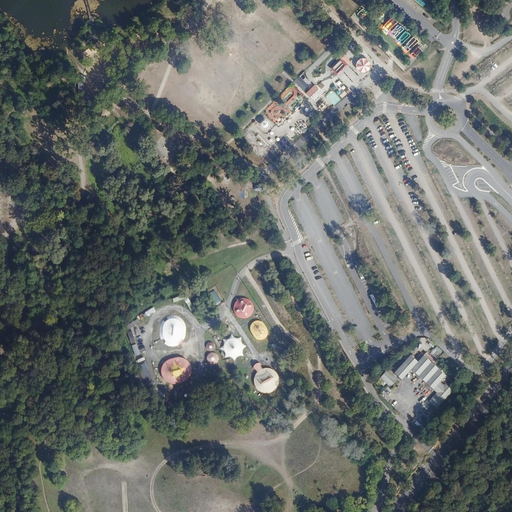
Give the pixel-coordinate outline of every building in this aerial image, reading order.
[(347,39),(345,40),(343,41),(343,43),(343,45),(345,47),(347,48),(349,47),(351,46),(351,44),(351,41),(349,40),(347,39)] [(363,59),(360,59),(358,60),(356,62),(355,64),(355,66),(355,69),(357,71),(358,72),(360,73),(363,73),(365,73),(367,72),(369,70),(369,68),(369,65),(369,63),(367,61),(365,59),(363,59)] [(339,60),(332,68),(338,74),(345,66),(339,60)] [(85,79),(86,78),(82,76),(81,77),(80,80),(80,82),(79,83),(79,84),(79,86),(79,89),(80,92),(80,93),(81,96),(83,98),(84,99),(85,100),(86,101),(88,102),(89,103),(90,103),(91,104),(93,104),(94,100),(93,100),(92,99),(89,98),(88,97),(87,96),(86,95),(85,94),(84,93),(84,91),(84,90),(83,88),(83,87),(83,85),(83,83),(84,81),(85,79)] [(303,91),(308,87),(298,77),(293,81),(303,91)] [(315,87),(314,85),(305,93),(309,97),(317,89),(315,87)] [(317,104),(326,112),(330,108),(321,100),(317,104)] [(252,130),(251,130),(249,131),(248,132),(247,133),(247,134),(247,136),(248,137),(248,139),(250,139),(251,140),(252,140),(254,140),(255,139),(256,138),(257,137),(258,135),(258,134),(257,133),(256,131),(255,130),(254,130),(252,130)] [(173,298),(175,302),(185,298),(190,296),(188,293),(173,298)] [(191,300),(187,302),(192,311),(196,309),(191,300)] [(146,312),(148,315),(157,310),(155,307),(146,312)] [(166,345),(168,345),(170,346),(172,347),(174,347),(176,346),(178,346),(180,345),(182,344),(183,342),(184,341),(185,339),(186,337),(187,335),(187,328),(186,326),(186,324),(185,322),(184,320),(182,319),(181,317),(179,316),(177,316),(175,315),(173,315),(171,316),(169,316),(167,317),(165,318),(164,320),(162,321),(161,323),(161,325),(160,327),(160,334),(160,336),(161,338),(162,340),(163,342),(164,343),(166,345)] [(126,326),(128,329),(137,324),(141,322),(139,318),(126,326)] [(137,341),(133,331),(130,332),(128,333),(131,343),(137,341)] [(240,342),(238,340),(236,338),(234,338),(231,338),(228,338),(226,340),(224,342),(223,344),(222,347),(222,349),(223,352),(225,354),(227,356),(229,357),(232,357),(234,357),(237,356),(239,354),(241,352),(242,350),(242,347),(241,344),(240,342)] [(214,346),(214,344),(213,343),(212,342),(210,342),(208,342),(207,343),(206,344),(205,346),(205,347),(206,349),(207,350),(209,351),(211,351),(212,350),(213,349),(214,348),(214,346)] [(141,354),(137,344),(132,346),(136,356),(141,354)] [(438,357),(435,350),(429,352),(431,359),(438,357)] [(218,357),(217,355),(216,354),(214,353),(212,352),(210,353),(208,354),(207,356),(206,358),(206,360),(207,362),(209,363),(211,364),(213,364),(215,363),(217,362),(218,360),(218,357)] [(440,382),(446,376),(438,368),(423,356),(418,362),(410,355),(394,373),(401,380),(411,370),(433,390),(435,388),(438,391),(437,393),(429,402),(436,409),(449,395),(446,392),(450,388),(445,384),(444,385),(440,382)] [(179,357),(176,357),(167,360),(165,361),(163,363),(161,366),(160,369),(160,372),(160,375),(162,378),(163,380),(166,382),(169,383),(172,384),(175,384),(183,381),(186,380),(188,377),(189,375),(190,372),(190,369),(190,366),(189,363),(187,361),(185,359),(182,358),(179,357)] [(221,367),(203,377),(207,386),(225,376),(221,367)] [(278,377),(276,374),(274,371),(271,369),(268,368),(264,368),(261,369),(258,371),(255,373),(254,376),(253,379),(253,383),(254,386),(256,389),(258,391),(261,393),(265,394),(268,393),(271,392),(274,390),(276,387),(278,384),(278,381),(278,377)] [(390,387),(397,380),(387,370),(380,378),(388,385),(390,387)] [(159,400),(164,395),(156,389),(151,381),(147,383),(152,393),(159,400)]
